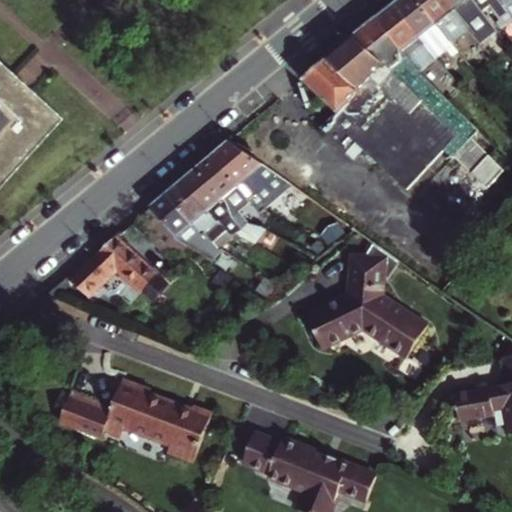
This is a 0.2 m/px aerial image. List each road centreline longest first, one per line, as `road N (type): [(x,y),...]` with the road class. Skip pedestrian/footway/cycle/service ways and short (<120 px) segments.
road 1 (tertiary): [(0,284),(346,0)]
road 2 (residential): [(400,452),(0,289)]
road 3 (residential): [(0,429),(116,511)]
